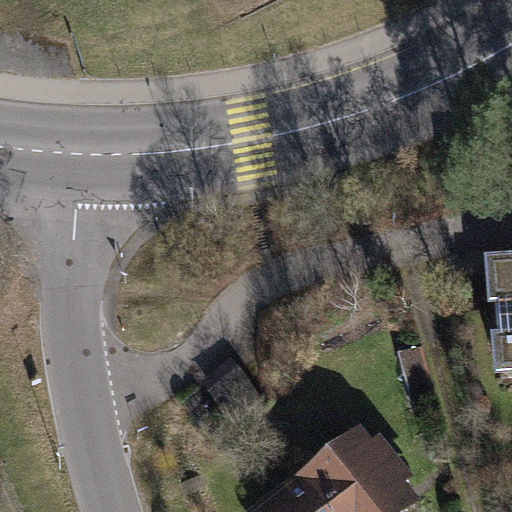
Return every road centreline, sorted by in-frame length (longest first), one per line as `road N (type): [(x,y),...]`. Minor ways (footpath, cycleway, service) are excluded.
road 1 (secondary): [(80,154),(254,142),(377,108),(511,46)]
road 2 (tertiary): [(80,154),(74,266),(83,388),(112,511)]
